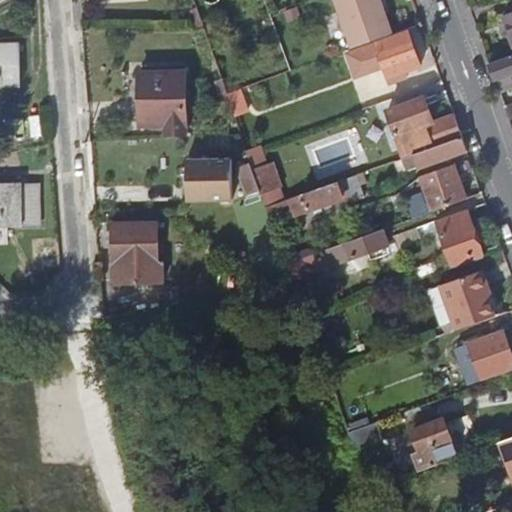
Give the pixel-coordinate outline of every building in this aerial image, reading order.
[(398,32),(386,0),(340,0),(357,47),(398,32)] [(511,13),(503,17),(511,41),(511,13)] [(419,67),(407,32),(348,53),(356,76),(385,66),(389,78),(419,67)] [(0,85),(22,86),(22,45),(0,45),(0,85)] [(504,84),(511,80),(511,55),(489,64),(499,93),(507,90),(504,84)] [(188,135),(187,73),(142,73),(142,125),(166,124),(166,136),(188,135)] [(461,137),(453,115),(433,122),(424,97),(386,111),(404,158),(413,155),(461,137)] [(418,167),(466,150),(461,137),(413,155),(418,167)] [(286,201),(272,163),(266,165),(259,147),(245,152),(266,209),(286,201)] [(235,200),(233,160),(188,161),(189,202),(235,200)] [(466,199),(453,165),(421,176),(433,211),(466,199)] [(365,197),(357,175),(343,180),(351,203),(365,197)] [(343,198),(337,182),(290,200),(296,215),(343,198)] [(44,226),(43,186),(0,185),(0,226),(8,226),(44,226)] [(483,257),(466,210),(437,221),(453,268),(483,257)] [(160,286),(159,224),(114,224),(115,287),(160,286)] [(8,226),(0,226),(0,244),(8,245),(8,226)] [(420,242),(416,229),(392,237),(397,251),(420,242)] [(391,254),(382,230),(362,237),(286,265),(291,281),(368,252),(371,261),(391,254)] [(495,317),(487,293),(490,292),(483,271),(459,280),(459,282),(442,288),(458,331),(495,317)] [(511,367),(511,355),(503,332),(455,350),(467,385),(511,367)] [(457,457),(443,419),(412,430),(419,450),(412,452),(419,471),(457,457)] [(355,458),(385,448),(376,422),(346,433),(355,458)] [(419,450),(412,430),(405,432),(412,452),(419,450)] [(511,437),(500,442),(511,475),(511,437)] [(493,459),(488,446),(470,453),(474,465),(493,459)] [(481,511),(490,509),(484,492),(461,500),(465,511),(481,511)] [(511,511),(511,500),(496,507),(497,511),(511,511)]
